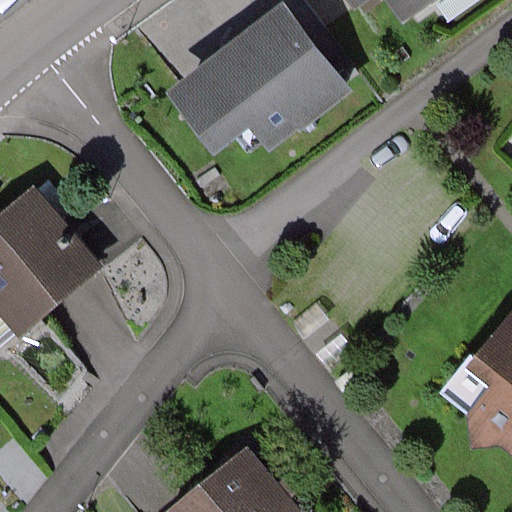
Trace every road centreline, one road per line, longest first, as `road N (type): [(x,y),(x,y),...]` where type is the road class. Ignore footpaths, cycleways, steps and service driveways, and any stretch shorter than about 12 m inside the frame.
road 1 (residential): [(31,40),(226,295)]
road 2 (residential): [(52,511),(226,295)]
road 3 (residential): [(226,295),(395,511)]
